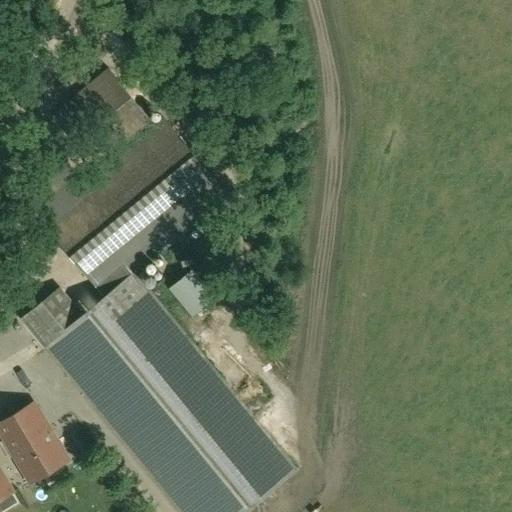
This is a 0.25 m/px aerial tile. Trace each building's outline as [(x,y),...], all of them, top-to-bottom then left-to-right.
[(82,107),(103,109),(105,85),(84,83),(82,107)] [(228,196),(164,118),(41,219),(104,297),(82,315),(59,287),(24,315),(184,511),(242,511),(293,471),(132,274),(228,196)] [(191,269),(169,287),(192,315),(214,297),(191,269)] [(0,432),(29,481),(65,459),(32,402),(0,420),(0,432)] [(0,497),(12,491),(0,471),(0,497)]
